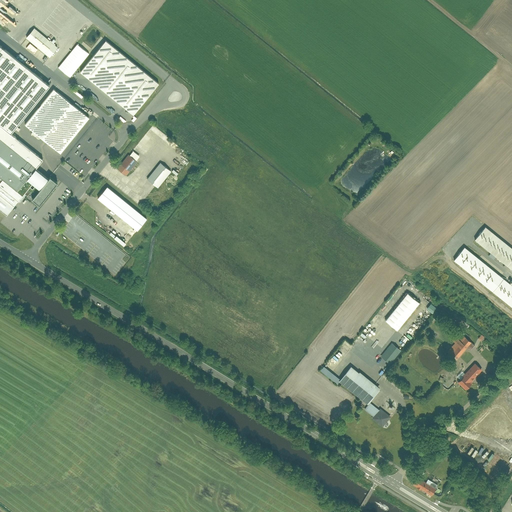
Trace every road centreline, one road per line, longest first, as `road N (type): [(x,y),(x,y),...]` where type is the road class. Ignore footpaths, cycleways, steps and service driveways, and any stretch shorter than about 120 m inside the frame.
road 1 (tertiary): [(381,474),(27,259)]
road 2 (unclassified): [(27,259),(121,132),(0,31)]
road 3 (residential): [(391,481),(511,363)]
